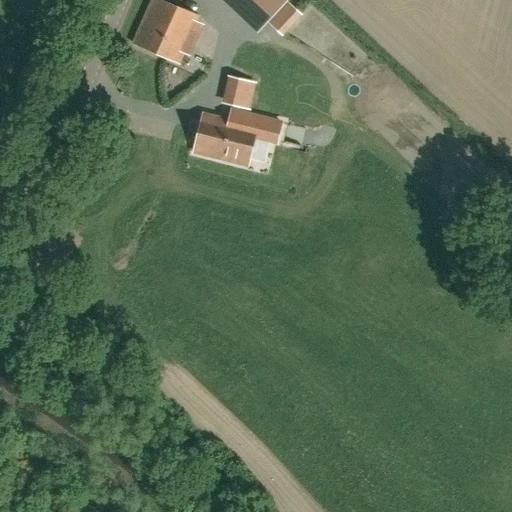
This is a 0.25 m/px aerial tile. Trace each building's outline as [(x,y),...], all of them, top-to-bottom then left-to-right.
[(151,0),(133,43),(137,45),(159,55),(178,63),(183,52),(190,55),(200,32),(193,29),(197,22),(199,17),(161,0),(151,0)] [(234,0),(261,25),(284,0),(234,0)] [(287,1),(268,22),(282,36),(302,15),(287,1)] [(249,109),(253,95),(245,94),(242,107),(249,109)] [(230,121),(204,114),(195,153),(246,165),(253,136),(276,142),(281,123),(239,112),(237,117),(232,116),(230,121)]
